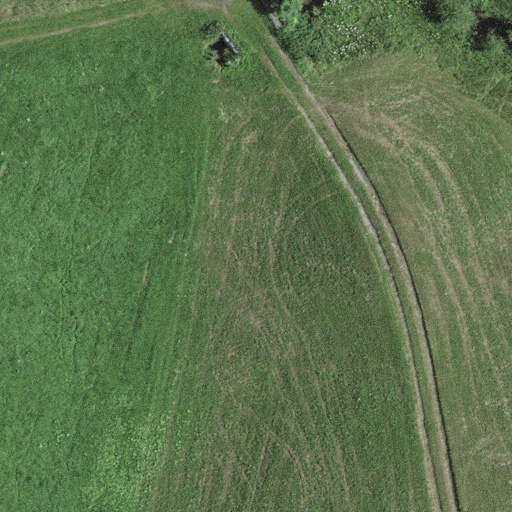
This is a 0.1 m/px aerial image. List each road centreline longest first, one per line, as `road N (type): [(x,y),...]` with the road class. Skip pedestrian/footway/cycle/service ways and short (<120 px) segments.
road 1 (track): [(440,511),(400,306),(369,211),(327,137),(225,0)]
road 2 (track): [(134,0),(0,37)]
